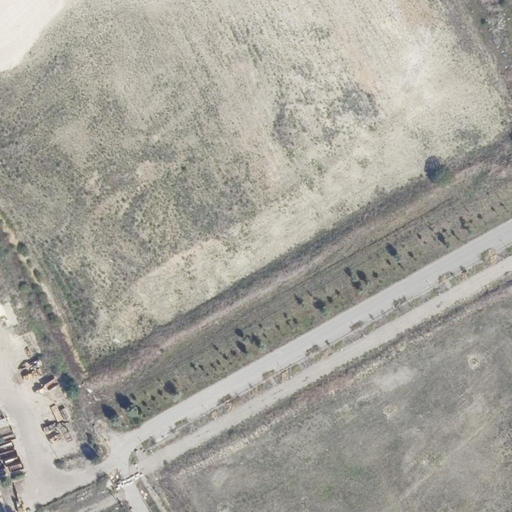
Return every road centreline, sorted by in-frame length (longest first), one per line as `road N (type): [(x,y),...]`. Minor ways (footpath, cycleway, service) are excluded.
road 1 (unclassified): [(107,454),(511,232)]
road 2 (track): [(128,490),(0,236)]
road 3 (track): [(48,480),(0,346)]
